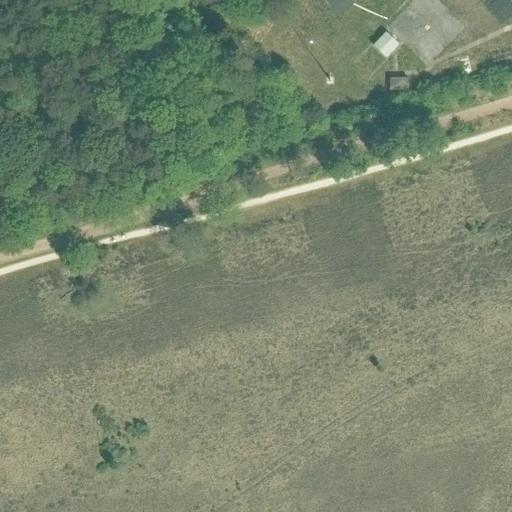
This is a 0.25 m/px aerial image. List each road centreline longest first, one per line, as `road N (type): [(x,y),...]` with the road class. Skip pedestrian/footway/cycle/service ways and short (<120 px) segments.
road 1 (track): [(511,105),(197,195)]
road 2 (track): [(197,195),(0,252)]
